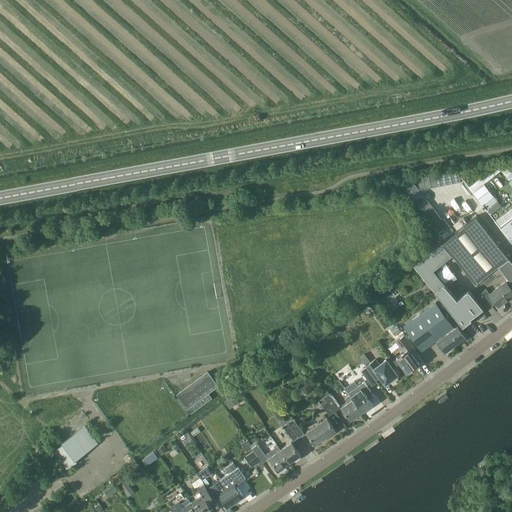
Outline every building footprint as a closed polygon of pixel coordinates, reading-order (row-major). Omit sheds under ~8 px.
[(502,168),(510,178),(511,176),(511,168),(511,169),(507,165),(502,168)] [(420,187),(457,180),(457,177),(449,178),(449,180),(445,181),(444,176),(453,174),(453,170),(418,176),(420,187)] [(485,181),(473,190),(490,213),(502,205),(485,181)] [(437,230),(447,222),(428,198),(418,205),(437,230)] [(458,302),(446,286),(434,270),(452,256),(475,286),(498,268),(509,259),(476,216),(415,263),(415,264),(437,292),(450,309),(452,308),(465,325),(484,310),(471,293),(458,302)] [(457,227),(467,222),(464,217),(455,222),(457,227)] [(511,219),(501,228),(511,241),(511,219)] [(511,285),(511,262),(509,259),(498,268),(511,285)] [(499,307),(511,296),(511,289),(506,281),(490,294),(485,288),(480,293),(490,306),(495,302),(499,307)] [(421,350),(437,338),(438,339),(436,340),(445,351),(466,336),(457,325),(454,327),(435,302),(403,326),(421,350)] [(394,337),(404,331),(399,322),(388,328),(394,337)] [(407,372),(419,363),(411,352),(415,349),(404,335),(396,341),(404,352),(396,357),(407,372)] [(377,372),(386,383),(388,381),(389,382),(392,381),(393,379),(395,377),(395,376),(397,375),(386,359),(379,364),(375,359),(366,366),(372,374),(377,372)] [(371,385),(377,382),(366,366),(361,370),(371,385)] [(177,394),(190,412),(211,397),(207,392),(217,385),(207,371),(177,394)] [(354,392),(350,395),(362,412),(373,404),(364,391),(357,396),(354,392)] [(236,393),(225,397),(228,406),(239,402),(236,393)] [(335,412),(340,408),(330,394),(325,397),(335,412)] [(362,412),(350,395),(345,398),(348,403),(342,407),(351,420),(362,412)] [(335,412),(325,397),(320,401),(330,415),(335,412)] [(326,417),(316,424),(325,437),(335,430),(326,417)] [(299,437),(303,433),(293,418),(288,422),(299,437)] [(299,437),(288,422),(283,425),(293,440),(299,437)] [(315,444),(325,437),(316,424),(306,431),(315,444)] [(85,425),(62,442),(63,443),(54,450),(67,468),(73,463),(72,462),(98,442),(85,425)] [(267,458),(257,443),(255,440),(250,444),(252,447),(262,461),(267,458)] [(292,442),(281,450),(290,462),(301,455),(292,442)] [(163,445),(157,449),(161,455),(167,450),(163,445)] [(290,463),(278,445),(267,453),(279,470),(290,463)] [(149,455),(153,461),(158,457),(154,451),(149,455)] [(194,463),(197,470),(209,465),(206,458),(194,463)] [(245,473),(252,468),(246,460),(239,465),(245,473)] [(208,465),(197,473),(202,480),(213,472),(208,465)] [(238,466),(219,479),(235,502),(244,495),(236,484),(246,477),(238,466)] [(219,479),(209,486),(216,497),(219,495),(227,507),(235,502),(219,479)] [(126,480),(120,485),(128,496),(134,492),(126,480)] [(197,491),(189,497),(198,511),(210,511),(213,510),(209,504),(215,500),(204,484),(196,490),(197,491)] [(198,511),(189,497),(181,503),(180,501),(171,507),(174,511),(198,511)]
